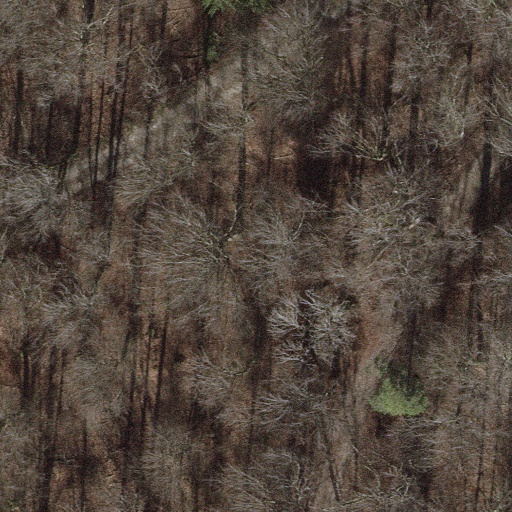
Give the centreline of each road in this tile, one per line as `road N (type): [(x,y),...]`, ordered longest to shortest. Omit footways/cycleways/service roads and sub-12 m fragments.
road 1 (track): [(511,147),(369,390),(334,511)]
road 2 (track): [(0,203),(49,192),(324,0)]
